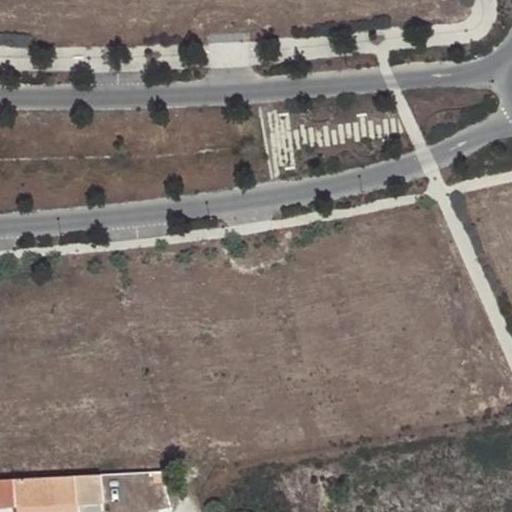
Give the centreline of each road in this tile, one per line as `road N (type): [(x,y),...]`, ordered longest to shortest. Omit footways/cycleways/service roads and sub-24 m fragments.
road 1 (residential): [(0,227),(326,188),(427,162),(511,120)]
road 2 (residential): [(506,68),(235,92),(0,96)]
